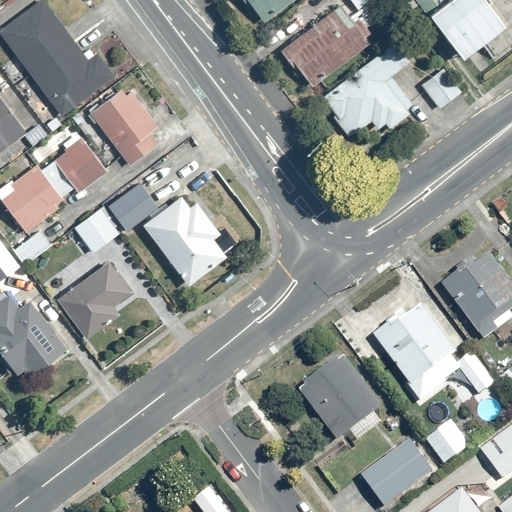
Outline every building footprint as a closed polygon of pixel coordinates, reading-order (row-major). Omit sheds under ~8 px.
[(86,61),(40,0),(0,30),(0,35),(60,115),(112,76),(95,54),(86,61)] [(244,0),(261,22),(290,0),(244,0)] [(349,0),(357,10),(369,0),(349,0)] [(438,0),(413,0),(422,12),(438,0)] [(501,26),(480,0),(444,0),(426,14),(459,58),(501,26)] [(375,20),(364,5),(348,17),(338,4),(280,48),(309,87),(373,39),(364,28),(375,20)] [(370,119),(376,127),(381,123),(385,129),(406,114),(403,109),(410,104),(392,79),(409,67),(393,44),(321,96),(348,135),(370,119)] [(445,65),(420,82),(438,109),(463,93),(445,65)] [(149,133),(157,127),(131,93),(126,97),(121,89),(89,114),(128,165),(157,143),(149,133)] [(0,152),(24,134),(0,101),(0,152)] [(103,172),(79,140),(51,160),(76,193),(103,172)] [(74,193),(49,161),(37,170),(33,165),(0,190),(0,200),(24,232),(74,193)] [(187,208),(179,196),(141,224),(186,284),(225,256),(213,240),(218,236),(194,203),(187,208)] [(120,231),(103,206),(73,226),(91,252),(120,231)] [(23,265),(50,245),(38,229),(11,249),(0,234),(0,287),(26,268),(23,265)] [(511,317),(511,285),(487,252),(441,285),(481,340),(492,332),(511,317)] [(130,292),(108,260),(55,296),(84,338),(118,315),(111,305),(130,292)] [(17,308),(4,291),(0,293),(0,354),(20,382),(66,348),(30,299),(17,308)] [(475,357),(471,360),(466,354),(458,360),(453,353),(465,343),(457,332),(447,339),(417,299),(372,333),(410,385),(435,366),(445,380),(459,368),(478,393),(494,382),(475,357)] [(381,420),(374,412),(381,407),(342,354),(296,388),(335,441),(350,430),(356,438),(381,420)] [(469,444),(450,420),(426,439),(444,463),(469,444)] [(511,470),(511,422),(479,451),(503,478),(511,470)] [(431,470),(409,440),(360,476),(383,506),(431,470)] [(478,511),(461,488),(428,511),(478,511)]
